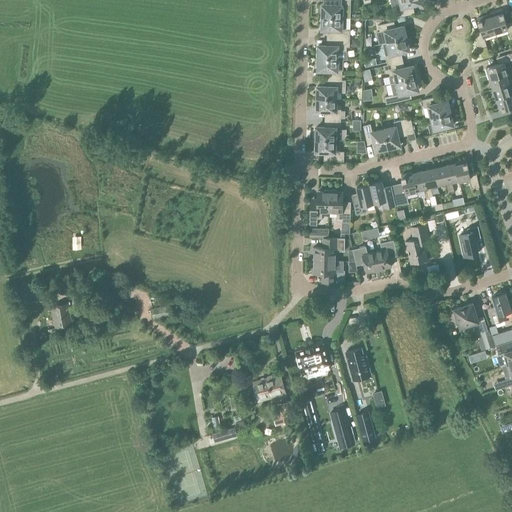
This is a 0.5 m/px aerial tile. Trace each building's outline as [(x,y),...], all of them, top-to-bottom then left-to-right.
[(324,0),(325,5),(322,5),(322,17),(342,18),(351,18),(350,0),(324,0)] [(400,0),(402,7),(394,9),(396,18),(412,14),(410,6),(421,3),(420,0),(400,0)] [(490,15),(495,32),(508,28),(511,38),(511,37),(511,24),(507,26),(502,11),(490,15)] [(483,36),(495,32),(490,15),(477,19),(482,34),(476,36),(480,48),(486,46),(483,36)] [(322,17),(322,29),(333,30),(333,36),(350,37),(350,30),(341,29),(342,18),(322,17)] [(385,31),(387,42),(406,38),(404,26),(393,29),(391,22),(378,25),(380,32),(385,31)] [(387,42),(383,44),(384,50),(385,55),(387,62),(400,59),(398,53),(409,50),(406,38),(387,42)] [(318,45),(318,58),(337,58),(347,59),(347,52),(347,47),(350,47),(350,40),(333,39),(333,46),(318,45)] [(489,79),(508,73),(507,73),(504,62),(511,59),(511,55),(511,53),(500,57),(502,63),(486,68),(489,79)] [(342,77),(342,70),(343,70),(343,60),(347,60),(347,59),(337,58),(318,58),(318,70),(329,70),(329,77),(342,77)] [(364,61),(366,67),(377,64),(375,58),(364,61)] [(389,72),(390,77),(391,83),(397,82),(415,78),(413,66),(402,68),(400,62),(384,66),(385,73),(389,72)] [(494,89),(511,83),(511,79),(510,80),(508,73),(489,79),(490,80),(491,80),(494,89)] [(418,90),(415,78),(397,82),(391,83),(394,95),(385,97),(387,104),(409,99),(407,92),(418,90)] [(346,80),(329,80),(329,86),(317,86),(317,99),(336,99),(337,92),(346,92),(346,80)] [(496,100),(511,94),(511,83),(494,89),(497,99),(496,99),(496,100)] [(511,94),(496,100),(500,111),(511,107),(511,94)] [(431,117),(450,113),(447,101),(437,103),(435,97),(422,100),(424,107),(429,106),(431,117)] [(336,106),(336,99),(317,99),(317,111),(328,111),(328,118),(345,118),(345,111),(341,111),(341,106),(336,106)] [(433,124),(428,125),(430,135),(443,132),(442,128),(453,125),(450,113),(431,117),(433,124)] [(404,119),(407,132),(414,131),(411,118),(404,119)] [(397,134),(407,132),(404,119),(394,122),(395,126),(384,129),(388,148),(400,145),(397,134)] [(316,127),(316,139),(335,140),(340,140),(341,121),(328,121),(328,127),(316,127)] [(388,148),(384,129),(372,132),(370,124),(363,126),(367,141),(373,140),(376,151),(388,148)] [(344,152),(339,152),(340,140),(335,140),(316,139),(316,152),(327,152),(327,161),(344,161),(344,152)] [(455,163),(459,182),(460,182),(460,181),(470,178),(473,188),(479,186),(476,175),(470,176),(467,160),(455,163)] [(452,183),(459,182),(455,163),(454,163),(455,164),(445,166),(450,192),(454,191),(452,183)] [(447,193),(450,192),(445,166),(434,168),(438,187),(445,185),(447,193)] [(431,188),(438,187),(434,168),(424,171),(429,197),(433,196),(431,188)] [(426,198),(429,197),(424,171),(414,173),(413,172),(417,191),(424,190),(426,198)] [(417,191),(413,172),(401,175),(405,191),(399,192),(402,204),(408,203),(405,193),(416,190),(417,191)] [(382,181),(369,184),(374,203),(381,201),(383,208),(387,207),(396,205),(393,192),(391,185),(383,187),(382,181)] [(360,200),(353,202),(356,214),(368,212),(367,205),(374,203),(369,184),(357,187),(360,200)] [(329,212),(330,190),(325,190),(323,191),(318,191),(318,198),(311,198),(310,211),(310,225),(317,225),(317,218),(322,218),(322,212),(329,212)] [(342,222),(350,222),(351,210),(342,210),(343,192),(337,192),(335,190),(330,190),(329,212),(337,212),(337,219),(342,219),(342,222)] [(413,239),(406,241),(411,262),(428,259),(424,243),(425,243),(424,238),(429,237),(426,222),(421,224),(420,218),(410,220),(411,226),(410,226),(413,239)] [(468,233),(460,235),(464,256),(478,253),(475,239),(481,237),(478,226),(467,228),(468,233)] [(314,260),(335,261),(335,255),(336,255),(336,251),(345,251),(345,238),(328,238),(328,246),(325,246),(323,247),(313,247),(313,252),(314,253),(314,260)] [(375,252),(379,270),(385,269),(384,268),(392,266),(389,253),(396,251),(394,240),(380,243),(382,250),(375,252)] [(379,270),(375,252),(368,253),(366,246),(353,249),(355,261),(363,259),(366,272),(374,270),(374,272),(379,270)] [(344,271),(343,271),(344,261),(335,261),(314,260),(314,267),(313,268),(313,273),(323,273),(324,275),(324,283),(335,284),(335,283),(344,283),(344,271)] [(105,285),(116,282),(114,273),(103,276),(105,285)] [(36,291),(24,294),(25,302),(37,299),(36,291)] [(495,296),(492,297),(496,310),(489,312),(493,323),(506,319),(504,313),(511,311),(505,293),(503,293),(501,292),(495,294),(495,296)] [(72,325),(68,303),(51,306),(55,328),(72,325)] [(484,317),(478,319),(473,303),(454,309),(454,310),(452,311),(450,314),(452,319),(455,321),(457,320),(460,328),(473,324),(477,334),(488,330),(484,317)] [(170,304),(151,309),(153,319),(173,315),(172,315),(170,304)] [(373,304),(347,304),(346,335),(363,335),(363,305),(373,305),(373,304)] [(495,345),(511,340),(507,330),(492,335),(495,345)] [(501,366),(508,364),(511,362),(511,340),(496,346),(499,354),(498,355),(501,366)] [(297,351),(296,352),(296,353),(296,352),(297,357),(296,357),(298,366),(300,366),(301,370),(301,371),(302,371),(324,365),(325,371),(330,370),(328,363),(323,345),(324,345),(323,344),(322,344),(322,345),(297,351)] [(346,352),(354,380),(371,375),(366,359),(364,360),(361,348),(346,352)] [(471,363),(484,358),(482,351),(469,356),(471,363)] [(268,378),(258,380),(263,399),(285,393),(280,375),(273,376),(272,375),(268,376),(268,378)] [(360,399),(378,394),(377,390),(359,394),(360,399)] [(361,408),(379,405),(378,396),(360,399),(361,408)] [(276,426),(297,420),(291,400),(278,404),(280,412),(272,415),(276,426)] [(309,401),(304,402),(318,453),(323,451),(309,401)] [(354,443),(345,408),(331,412),(340,447),(354,443)] [(357,415),(364,440),(375,437),(368,411),(357,415)] [(215,442),(233,437),(231,429),(213,434),(215,442)] [(310,507),(328,502),(325,493),(308,498),(310,507)]
